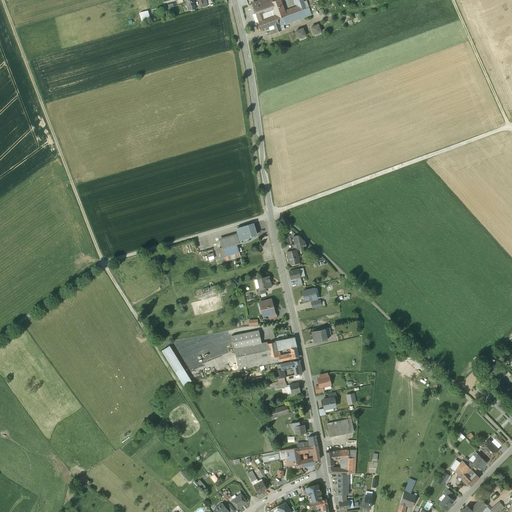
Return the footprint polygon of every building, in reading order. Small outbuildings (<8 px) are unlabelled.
[(194,0),(186,3),(189,10),(196,8),(194,0)] [(271,0),(260,0),(252,3),(256,14),(253,15),(256,22),(259,21),(260,25),(277,19),(286,16),(284,11),(280,0),(276,0),(272,2),(271,0)] [(295,0),(298,7),(284,11),(286,16),(297,12),(306,9),(302,0),(295,0)] [(147,10),(140,12),(143,24),(151,22),(147,10)] [(286,16),(277,19),(279,26),(299,19),(297,12),(286,16)] [(277,19),(260,25),(262,29),(265,28),(266,30),(269,29),(269,27),(273,25),(275,29),(271,30),(272,33),(276,32),(281,31),(279,26),(277,19)] [(318,25),(311,27),(313,34),(321,32),(318,25)] [(303,28),(295,31),(298,38),(305,36),(303,28)] [(253,223),(237,228),(238,234),(240,239),(248,237),(256,234),(253,223)] [(292,246),(295,245),(298,245),(298,243),(300,243),(299,234),(290,235),(292,246)] [(233,236),(219,240),(224,257),(239,253),(236,244),(233,236)] [(296,250),(287,252),(290,265),(300,263),(296,250)] [(298,269),(289,272),(290,279),(294,278),(300,277),(298,269)] [(268,277),(257,279),(259,289),(264,288),(270,287),(268,277)] [(315,288),(302,291),(304,300),(308,299),(308,301),(317,299),(314,289),(315,289),(315,288)] [(270,300),(260,302),(264,315),(269,314),(273,313),(273,312),(270,300)] [(319,300),(311,302),(312,308),(321,306),(319,300)] [(324,329),(311,332),(314,343),(327,340),(326,337),(324,329)] [(258,330),(231,336),(234,348),(261,343),(258,330)] [(294,338),(288,339),(288,342),(284,343),(283,340),(275,342),(277,350),(290,347),(291,348),(296,346),(294,338)] [(261,343),(234,348),(238,370),(271,363),(269,356),(267,344),(267,343),(267,342),(261,343)] [(267,343),(267,344),(269,356),(279,357),(278,356),(277,350),(275,342),(267,343)] [(169,346),(161,351),(183,386),(191,381),(169,346)] [(298,357),(296,346),(291,348),(291,351),(292,354),(283,356),(283,360),(298,357)] [(410,359),(420,367),(422,365),(413,356),(412,355),(404,354),(403,358),(410,359)] [(492,368),(486,362),(481,367),(486,373),(492,368)] [(281,364),(275,365),(275,366),(277,374),(277,378),(284,377),(283,375),(282,369),(281,364)] [(325,377),(318,379),(319,386),(320,387),(322,387),(330,385),(328,376),(325,377)] [(247,379),(246,377),(235,379),(237,387),(243,385),(241,380),(247,379)] [(298,383),(289,384),(289,385),(291,393),(294,392),(294,394),(297,393),(297,392),(300,391),(298,383)] [(354,393),(346,394),(348,404),(356,402),(354,393)] [(329,398),(323,400),(324,408),(324,409),(335,406),(334,398),(334,397),(329,398)] [(286,405),(269,410),(272,419),(289,413),(286,405)] [(351,418),(332,422),(334,436),(354,432),(351,418)] [(297,426),(294,426),(291,427),(292,435),(305,432),(304,424),(297,426)] [(455,437),(460,441),(464,437),(460,432),(455,437)] [(315,435),(308,437),(309,442),(302,443),(303,447),(317,445),(315,435)] [(503,443),(497,436),(494,439),(501,445),(503,443)] [(356,440),(348,440),(348,450),(354,450),(356,450),(356,440)] [(497,449),(489,441),(485,445),(484,444),(480,448),(490,458),(493,455),(493,454),(497,449)] [(303,447),(300,447),(300,453),(313,450),(317,450),(318,450),(317,445),(303,447)] [(292,449),(286,450),(287,457),(289,466),(300,464),(300,461),(298,454),(298,453),(297,448),(292,449)] [(286,450),(279,451),(281,458),(287,457),(286,450)] [(347,450),(339,450),(339,451),(340,459),(341,468),(349,469),(348,458),(347,450)] [(339,451),(326,452),(327,460),(333,459),(340,459),(339,451)] [(476,459),(473,462),(480,468),(486,462),(476,452),(473,455),(476,459)] [(319,460),(318,454),(314,455),(315,458),(300,461),(300,464),(300,467),(315,464),(315,461),(319,460)] [(467,459),(464,462),(471,469),(474,465),(470,461),(467,459)] [(455,471),(460,463),(456,460),(450,468),(455,471)] [(464,462),(462,460),(460,463),(455,470),(462,477),(467,473),(471,469),(464,462)] [(462,477),(455,470),(455,471),(453,472),(457,476),(458,475),(463,480),(464,479),(462,477)] [(448,475),(444,472),(438,482),(442,484),(448,475)] [(183,476),(191,486),(194,483),(187,473),(183,476)] [(463,480),(462,481),(467,486),(469,484),(471,486),(479,477),(476,474),(471,478),(468,475),(464,479),(463,480)] [(412,481),(414,483),(415,481),(408,479),(404,491),(410,494),(413,487),(410,485),(408,484),(409,481),(412,482),(412,481)] [(198,480),(195,482),(204,491),(206,488),(198,480)] [(258,483),(253,485),(258,494),(264,491),(263,490),(266,488),(262,481),(258,483)] [(318,484),(305,487),(310,503),(322,499),(320,493),(321,493),(320,490),(319,490),(318,484)] [(410,494),(404,491),(400,503),(405,505),(412,508),(416,496),(410,494)] [(240,494),(231,501),(237,509),(247,502),(240,494)] [(372,496),(365,495),(364,507),(370,508),(372,496)] [(449,497),(446,495),(439,504),(440,504),(440,505),(441,507),(443,506),(447,509),(453,501),(449,497)] [(310,503),(309,503),(311,509),(321,507),(321,510),(323,510),(328,509),(326,498),(322,499),(310,503)] [(470,509),(472,511),(473,511),(480,511),(487,505),(479,498),(470,509)] [(339,502),(340,509),(349,508),(348,500),(346,501),(339,502)] [(271,511),(291,511),(289,508),(285,501),(270,510),(271,511)] [(490,511),(491,511),(496,511),(504,507),(500,501),(490,509),(490,511)] [(233,511),(235,511),(229,503),(226,506),(231,511),(233,511)]
